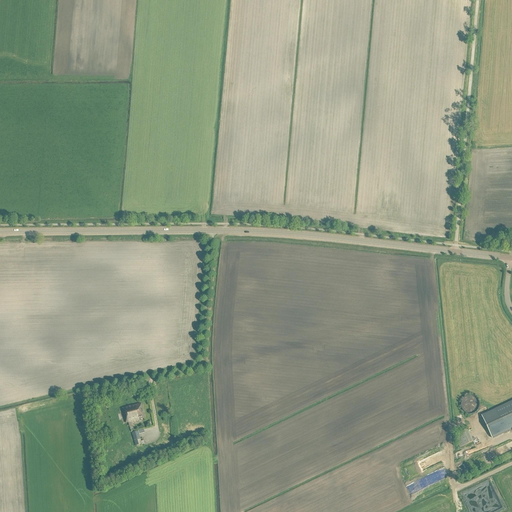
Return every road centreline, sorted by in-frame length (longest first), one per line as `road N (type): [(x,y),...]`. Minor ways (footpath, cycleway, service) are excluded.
road 1 (tertiary): [(455,252),(247,231),(0,232)]
road 2 (unclassified): [(455,252),(477,0)]
